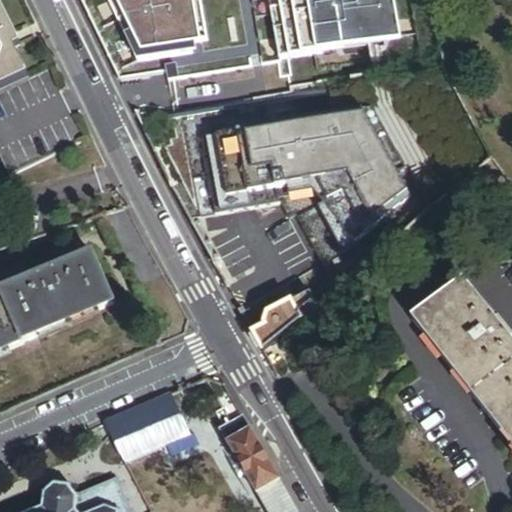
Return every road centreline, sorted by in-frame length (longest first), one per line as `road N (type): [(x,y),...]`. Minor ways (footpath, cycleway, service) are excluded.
road 1 (secondary): [(230,342),(54,0)]
road 2 (unknown): [(127,121),(379,72),(398,0)]
road 3 (residential): [(0,443),(230,342)]
road 4 (secondary): [(327,511),(230,342)]
